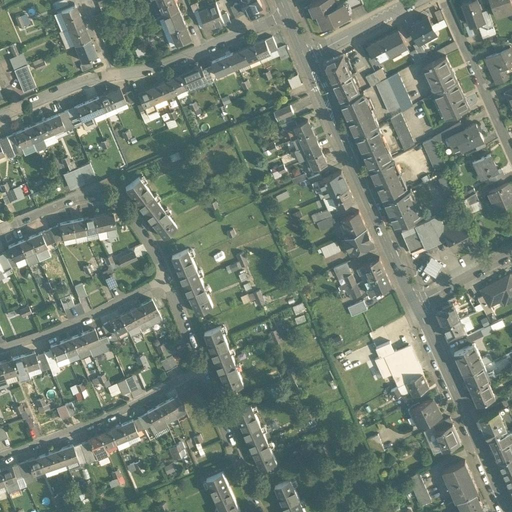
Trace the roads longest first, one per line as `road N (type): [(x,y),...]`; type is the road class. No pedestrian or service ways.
road 1 (residential): [(285,14),(153,69),(83,81),(0,116)]
road 2 (tertiary): [(414,305),(302,55)]
road 3 (tertiary): [(508,511),(414,305)]
road 4 (residential): [(201,370),(0,457)]
road 5 (residential): [(166,277),(118,206),(92,196),(0,230)]
road 6 (residential): [(0,350),(81,321),(166,277)]
road 7 (residential): [(443,0),(511,160)]
road 8 (residential): [(258,511),(201,370)]
road 9 (residential): [(421,0),(302,55)]
